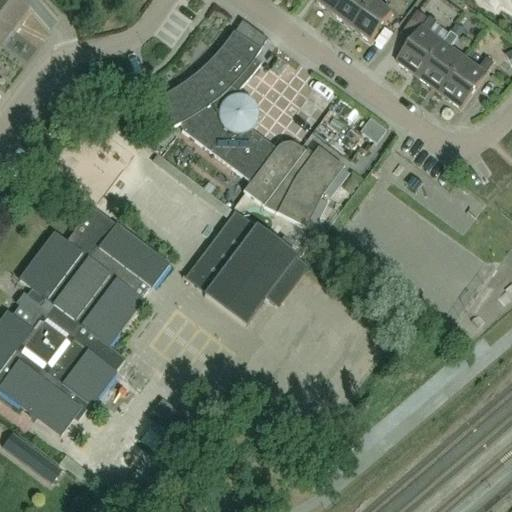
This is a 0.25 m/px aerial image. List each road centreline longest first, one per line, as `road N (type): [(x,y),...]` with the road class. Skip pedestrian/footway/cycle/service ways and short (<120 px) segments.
road 1 (residential): [(232,0),(461,153),(511,120)]
road 2 (residential): [(0,137),(52,61),(139,37),(169,0)]
